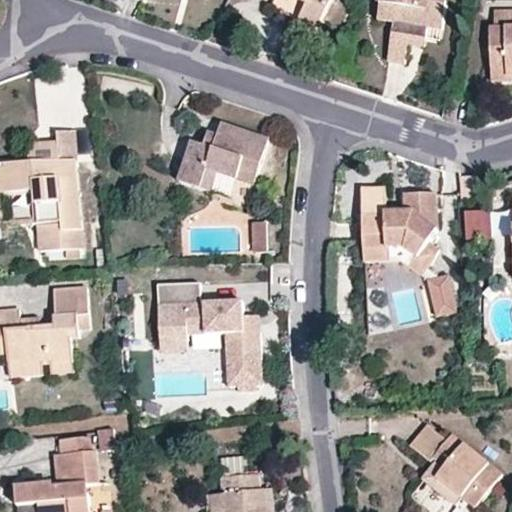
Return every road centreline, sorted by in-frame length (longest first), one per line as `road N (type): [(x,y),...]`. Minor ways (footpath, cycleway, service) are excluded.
road 1 (residential): [(330,105),(309,284),(332,511)]
road 2 (residential): [(330,105),(91,38)]
road 3 (residential): [(511,136),(455,141),(330,105)]
